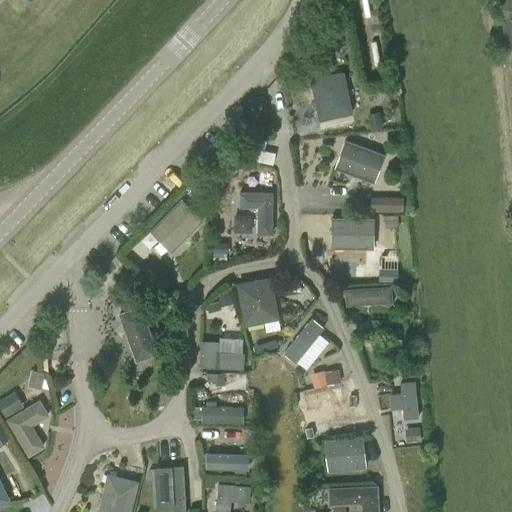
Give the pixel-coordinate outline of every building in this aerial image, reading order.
[(511,8),(511,0),(499,0),(500,9),(511,8)] [(511,18),(503,20),(504,33),(506,49),(511,48),(511,18)] [(341,74),(312,80),(322,122),(350,117),(341,74)] [(381,165),(385,155),(347,141),(337,169),(374,183),(381,165)] [(238,192),(238,207),(256,207),(256,234),(271,234),(272,192),(238,192)] [(407,211),(408,197),(374,195),(373,209),(407,211)] [(180,198),(148,230),(170,252),(202,220),(180,198)] [(373,249),(373,217),(330,217),(330,248),(373,249)] [(243,325),(278,319),(270,276),(235,283),(243,325)] [(279,281),(282,298),(298,295),(294,278),(279,281)] [(392,302),(391,285),(344,288),(345,305),(392,302)] [(158,354),(140,305),(116,313),(134,363),(158,354)] [(294,362),(323,327),(311,317),(282,352),(294,362)] [(198,368),(242,370),(243,353),(217,352),(217,343),(199,342),(198,368)] [(314,371),(316,385),(343,381),(340,366),(314,371)] [(223,372),(207,373),(208,384),(224,384),(223,372)] [(402,419),(418,418),(414,380),(399,382),(400,393),(388,394),(390,409),(401,408),(402,419)] [(351,418),(343,386),(301,396),(305,411),(331,404),(336,422),(351,418)] [(44,447),(31,426),(48,416),(38,400),(4,419),(28,456),(44,447)] [(243,409),(202,407),(201,424),(243,425),(243,409)] [(0,426),(0,443),(1,445),(10,439),(0,426)] [(365,467),(362,435),(325,440),(327,472),(365,467)] [(248,456),(207,455),(206,471),(248,472),(248,456)] [(106,472),(96,511),(130,511),(138,481),(106,472)] [(183,511),(182,481),(166,482),(167,511),(183,511)] [(0,504),(9,501),(0,482),(0,504)] [(229,511),(231,500),(248,502),(250,486),(217,482),(213,511),(229,511)] [(327,506),(360,504),(360,511),(378,511),(377,484),(326,487),(327,506)]
